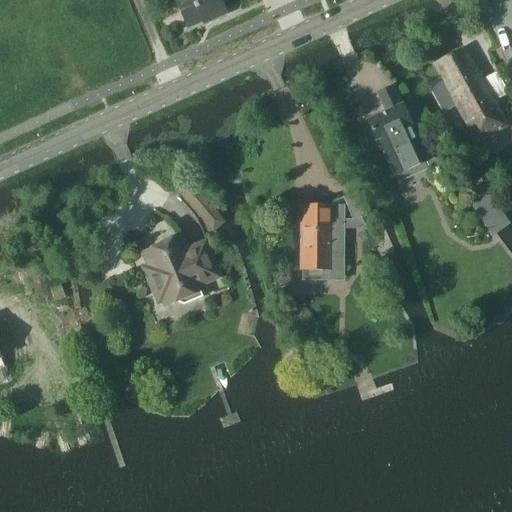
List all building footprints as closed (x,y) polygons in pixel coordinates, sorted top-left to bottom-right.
[(210,22),(226,15),(219,0),(172,0),(186,29),(209,19),(210,22)] [(482,81),(465,49),(433,65),(441,79),(427,86),(443,115),(456,108),(477,146),(508,130),(492,99),(507,91),(497,74),(482,81)] [(427,164),(391,88),(377,95),(386,113),(366,122),(376,143),(377,142),(395,179),(427,164)] [(190,180),(177,191),(180,194),(178,196),(212,234),(226,223),(190,180)] [(302,206),(302,281),(344,281),(344,272),(344,229),(360,229),(366,227),(362,218),(356,220),(344,220),(344,207),(302,206)] [(187,253),(181,240),(145,255),(167,309),(177,304),(184,307),(208,297),(204,287),(219,281),(205,245),(187,253)] [(89,335),(79,338),(88,368),(99,365),(89,335)]
